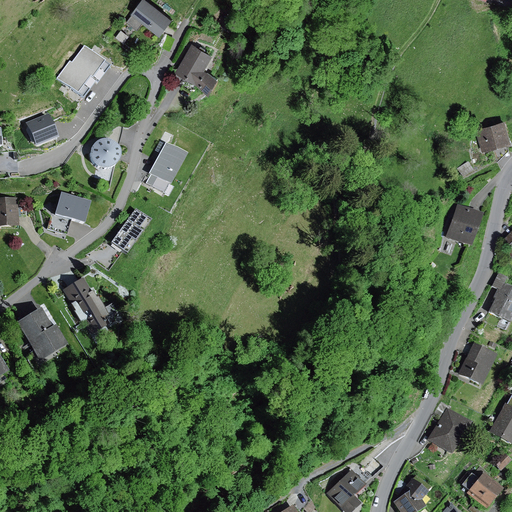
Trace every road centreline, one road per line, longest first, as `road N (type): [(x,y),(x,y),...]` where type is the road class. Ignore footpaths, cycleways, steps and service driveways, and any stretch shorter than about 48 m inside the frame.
road 1 (track): [(121,511),(155,490),(242,385),(322,334),(340,274),(335,168),(369,145),(396,57),(438,0)]
road 2 (residential): [(0,308),(116,212),(154,87),(150,73),(132,70),(70,147),(19,168)]
road 3 (residential): [(378,511),(478,283),(511,171)]
